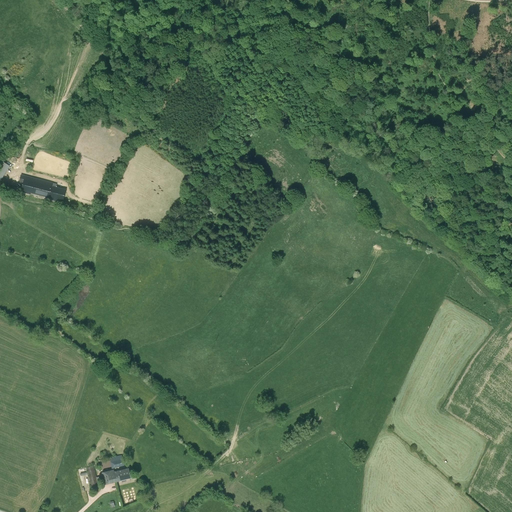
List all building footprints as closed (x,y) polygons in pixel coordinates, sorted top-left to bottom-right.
[(0,180),(9,166),(1,161),(0,162),(0,180)] [(29,181),(22,180),(19,191),(62,203),(65,191),(51,187),(51,184),(30,178),(29,181)] [(100,468),(101,472),(110,470),(111,472),(123,469),(120,458),(96,465),(98,469),(100,468)] [(93,469),(86,470),(91,491),(98,490),(93,469)] [(114,475),(113,473),(101,476),(104,488),(130,481),(128,471),(115,475),(114,475)]
